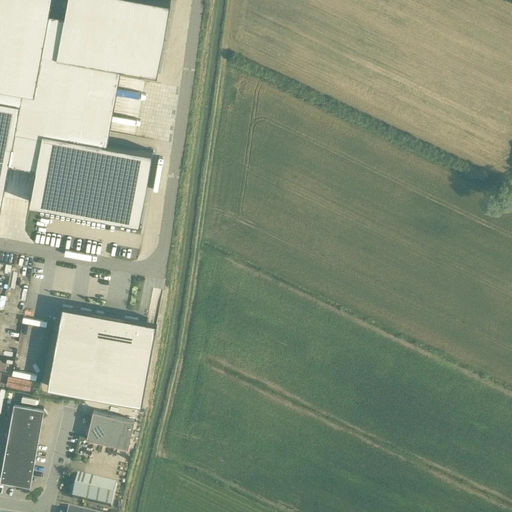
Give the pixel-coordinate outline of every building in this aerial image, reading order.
[(0,0),(0,210),(9,161),(23,88),(34,91),(49,10),(51,0),(0,0)] [(23,88),(9,161),(37,166),(30,202),(140,222),(153,150),(107,141),(121,66),(157,72),(170,0),(67,0),(65,13),(49,10),(34,91),(23,88)] [(63,304),(48,385),(142,403),(155,331),(137,328),(138,317),(63,304)] [(30,483),(35,458),(42,417),(47,413),(44,408),(44,407),(14,402),(1,478),(30,483)] [(87,437),(128,447),(135,419),(93,409),(87,437)] [(112,507),(117,484),(78,475),(73,498),(112,507)]
